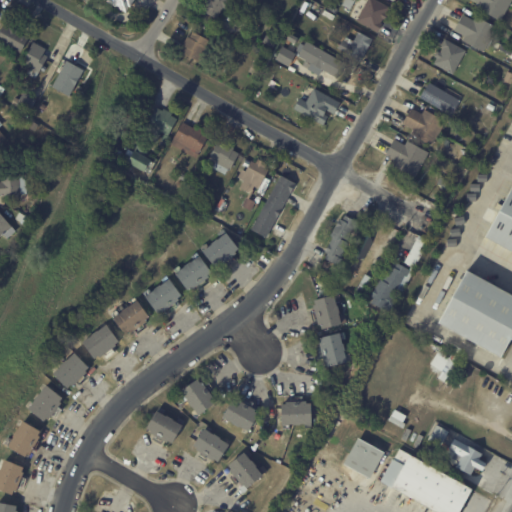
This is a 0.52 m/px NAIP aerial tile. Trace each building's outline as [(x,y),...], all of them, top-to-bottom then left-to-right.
[(137,0),(133,8),(132,7),(129,13),(107,0),(137,0)] [(220,20),(205,12),(211,0),(232,0),(239,4),(234,13),(226,8),(220,20)] [(389,18),(387,20),(386,19),(380,32),(359,21),(370,0),(377,0),(390,7),(387,13),(390,15),(389,18)] [(511,0),(511,5),(503,22),(483,11),(485,7),(474,1),(474,0),(511,0)] [(487,53),(465,42),(468,37),(458,32),(466,16),(477,22),(479,18),(499,28),(487,53)] [(265,26),(268,20),(273,23),(270,29),(265,26)] [(23,34),(31,38),(23,52),(0,40),(0,35),(5,25),(11,28),(11,27),(20,31),(19,32),(23,34)] [(185,53),(188,47),(186,45),(190,37),(193,38),(196,32),(213,41),(202,62),(185,53)] [(364,56),(362,61),(340,49),(344,41),(346,42),(348,37),(355,41),(360,32),(374,40),(369,50),(368,50),(364,56)] [(264,42),(269,34),(280,40),(275,48),(264,42)] [(437,56),(441,50),(443,52),(445,48),(443,47),(448,39),(468,51),(455,74),(437,64),(441,58),(437,56)] [(321,75),(320,76),(309,70),(313,64),(299,56),(302,52),(298,50),(302,43),(306,46),(308,42),(347,64),(338,79),(323,70),(321,75)] [(45,54),(49,57),(40,73),(23,64),(35,43),(47,49),(44,54),(45,54)] [(295,52),(281,47),(275,60),(290,66),(295,52)] [(72,95),(82,67),(63,60),(53,88),(72,95)] [(255,64),(262,67),(257,75),(251,71),(255,64)] [(337,81),(334,89),(323,84),(326,75),(337,80),(337,81)] [(425,99),(429,91),(431,91),(435,85),(449,93),(452,88),(466,96),(463,101),(465,102),(456,117),(425,99)] [(342,105),(337,114),(331,111),(329,115),(331,117),(327,125),(298,109),(304,98),(310,102),(317,88),(343,103),(342,105)] [(24,92),(38,99),(31,113),(13,104),(16,98),(20,100),(24,92)] [(490,103),(497,107),(494,111),(488,108),(490,103)] [(165,109),(174,113),(172,116),(178,118),(169,135),(171,136),(167,142),(138,127),(143,118),(151,122),(158,108),(164,111),(165,109)] [(435,146),(414,135),(417,130),(407,125),(415,108),(426,114),(428,110),(448,122),(435,146)] [(26,122),(19,118),(21,113),(29,117),(26,122)] [(0,119),(5,125),(1,129),(10,140),(0,148),(0,119)] [(185,123),(196,128),(197,126),(206,131),(204,133),(211,136),(203,153),(201,152),(199,158),(185,151),(185,150),(174,145),(185,123)] [(404,171),(396,166),(399,162),(388,157),(396,141),(407,147),(409,142),(430,154),(417,178),(404,171)] [(229,144),(236,148),(235,150),(242,154),(232,171),(230,170),(227,175),(215,167),(217,163),(211,159),(220,142),(226,145),(228,144),(229,144)] [(149,153),(147,156),(156,161),(149,173),(130,161),(140,145),(150,151),(149,153)] [(35,151),(40,148),(45,160),(40,162),(35,151)] [(269,170),(270,170),(266,178),(270,180),(264,195),(258,192),(259,189),(255,187),(252,194),(241,189),(245,180),(240,178),(244,170),(248,172),(253,161),(257,163),(258,162),(266,166),(265,168),(269,170)] [(2,196),(1,177),(3,177),(3,171),(28,169),(30,194),(2,196)] [(293,193),(292,194),(268,238),(254,230),(283,176),(298,184),(293,193)] [(441,185),(444,179),(452,183),(449,189),(441,185)] [(178,186),(181,180),(186,183),(183,188),(178,186)] [(196,193),(200,188),(208,195),(204,199),(196,193)] [(511,192),(511,250),(487,237),(511,192)] [(245,208),(248,199),(258,203),(254,212),(245,208)] [(0,241),(0,210),(19,232),(10,240),(6,236),(0,241)] [(17,219),(22,212),(35,221),(30,228),(17,219)] [(328,260),(327,259),(330,253),(328,252),(336,237),(333,236),(342,219),(345,220),(347,216),(362,224),(350,243),(353,245),(340,267),(328,260)] [(239,249),(237,251),(238,252),(222,266),(220,264),(218,266),(201,246),(207,241),(211,246),(214,244),(219,239),(220,240),(222,238),(217,232),(224,227),(240,248),(239,249)] [(376,304),(375,303),(378,298),(376,297),(385,280),(387,282),(396,267),(398,268),(400,263),(413,270),(415,267),(408,263),(422,237),(433,242),(410,284),(406,281),(401,291),(398,290),(394,297),(400,300),(393,312),(389,310),(389,311),(376,304)] [(202,258),(213,273),(209,275),(211,277),(195,289),(193,287),(189,290),(178,274),(187,267),(186,266),(191,262),(192,263),(201,256),(202,258)] [(329,271),(338,276),(334,284),(325,279),(329,271)] [(470,271),(511,294),(511,341),(503,358),(441,323),(470,271)] [(364,300),(357,296),(369,275),(376,279),(364,300)] [(172,280),(183,295),(179,298),(181,300),(166,310),(165,309),(159,313),(148,296),(157,290),(156,289),(162,285),(162,286),(171,279),(172,280)] [(323,325),(322,322),(319,323),(315,306),(317,305),(316,301),(336,296),(343,325),(329,328),(328,327),(324,329),(323,325)] [(141,303),(150,316),(146,319),(149,322),(132,333),(131,332),(128,335),(116,318),(124,312),(124,311),(130,306),(130,308),(140,301),(141,303)] [(116,347),(102,358),(100,357),(97,359),(85,343),(94,337),(93,336),(99,331),(100,333),(109,326),(120,342),(116,345),(117,347),(116,347)] [(334,366),(332,366),(331,362),(329,362),(324,344),(328,343),(327,338),(344,333),(347,343),(349,350),(348,350),(351,361),(334,366)] [(432,363),(443,348),(453,355),(454,354),(462,359),(446,382),(441,378),(445,372),(432,363)] [(87,375),(75,387),(73,385),(70,389),(56,374),(64,367),(63,366),(69,360),(70,361),(77,354),(91,368),(88,371),(89,373),(87,375)] [(206,384),(216,399),(215,400),(217,404),(201,416),(194,407),(194,408),(190,402),(191,401),(184,392),(200,380),(203,384),(205,382),(206,384)] [(62,405),(51,420),(50,419),(47,422),(31,409),(37,401),(37,400),(41,394),(42,395),(49,386),(65,398),(62,402),(64,403),(62,405)] [(246,403),(258,409),(257,412),(260,414),(251,431),(242,426),(241,427),(235,424),(235,423),(226,417),(236,399),(240,401),(240,400),(246,403)] [(313,406),(313,424),(302,424),(302,425),(284,426),(284,405),(288,405),(288,403),(307,402),(308,405),(312,405),(313,406)] [(161,413),(168,417),(169,416),(175,419),(174,421),(184,427),(174,445),(168,441),(167,442),(151,434),(152,432),(149,430),(159,412),(161,413)] [(35,449),(32,454),(31,453),(28,457),(11,447),(17,438),(16,437),(19,431),(20,432),(26,422),(43,432),(41,436),(42,437),(35,449)] [(438,425),(450,432),(444,443),(432,436),(438,425)] [(215,459),(214,461),(198,450),(199,448),(195,446),(206,429),(215,435),(216,434),(222,438),(221,439),(230,445),(219,462),(215,459)] [(484,456),(481,461),(489,465),(485,472),(476,467),(471,476),(457,468),(463,457),(451,450),(456,440),(484,455),(484,456)] [(377,478),(376,480),(350,466),(364,441),(390,454),(377,478)] [(468,511),(437,511),(383,482),(401,449),(479,492),(468,511)] [(260,468),(265,475),(250,488),(247,484),(245,486),(232,470),(234,468),(231,465),(247,452),(254,461),(255,460),(259,466),(258,467),(260,468)] [(25,474),(18,492),(17,491),(15,495),(0,489),(0,474),(2,470),(3,471),(7,460),(26,468),(24,472),(26,473),(25,474)] [(0,511),(0,503),(17,507),(19,507),(18,511),(20,511),(0,511)]
